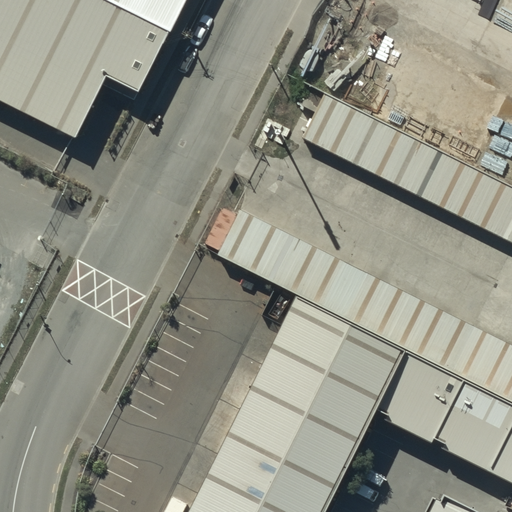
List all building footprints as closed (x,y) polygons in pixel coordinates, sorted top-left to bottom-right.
[(180,0),(0,0),(0,99),(76,136),(105,75),(137,90),(180,0)] [(511,0),(396,0),(391,9),(511,70),(511,0)] [(511,241),(511,187),(324,94),(302,137),(511,241)] [(398,352),(511,402),(511,346),(248,215),(223,264),(293,299),(398,352)] [(398,352),(293,299),(183,511),(322,511),(369,421),(398,352)] [(511,402),(398,352),(369,421),(511,489),(511,402)] [(485,511),(445,492),(441,500),(432,496),(424,511),(485,511)]
